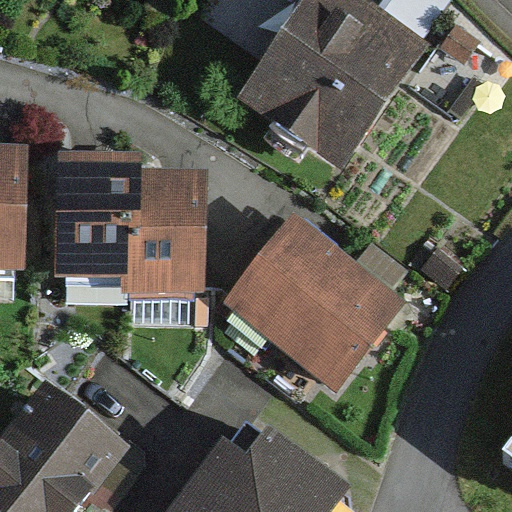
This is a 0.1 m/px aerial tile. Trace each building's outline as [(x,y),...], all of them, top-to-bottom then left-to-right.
[(398,62),(313,0),(292,0),(223,93),(321,166),(398,62)] [(23,164),(0,164),(0,273),(22,274),(23,164)] [(139,228),(139,190),(139,172),(67,171),(66,281),(130,281),(131,228),(139,228)] [(198,190),(139,190),(139,228),(131,228),(130,281),(130,299),(197,300),(198,190)] [(388,320),(277,234),(216,311),(327,397),(388,320)] [(0,462),(0,511),(71,511),(111,467),(45,410),(0,462)] [(232,441),(186,511),(331,511),(331,504),(232,441)]
